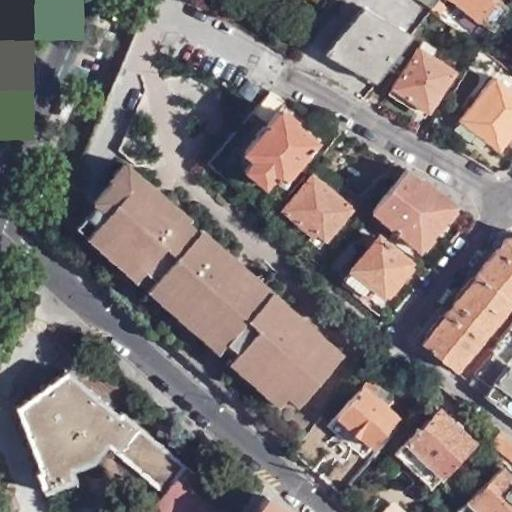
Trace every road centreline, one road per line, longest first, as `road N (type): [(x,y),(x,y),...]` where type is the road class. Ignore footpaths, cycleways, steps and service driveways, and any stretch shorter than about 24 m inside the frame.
road 1 (tertiary): [(0,226),(325,511)]
road 2 (residential): [(511,193),(274,70)]
road 3 (secondary): [(0,166),(73,0)]
road 4 (residential): [(397,339),(511,199)]
